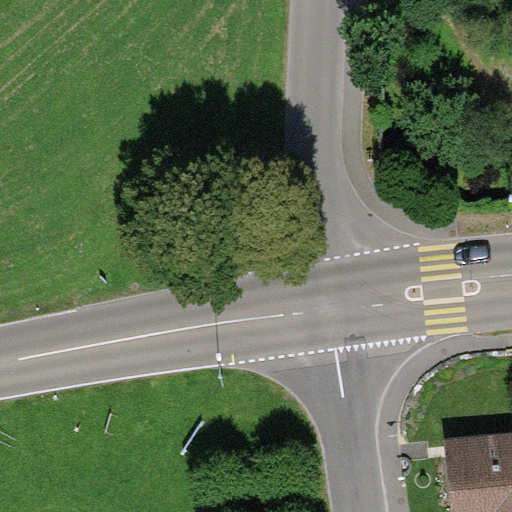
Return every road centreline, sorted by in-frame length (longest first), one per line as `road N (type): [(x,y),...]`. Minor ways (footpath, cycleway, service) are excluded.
road 1 (primary): [(0,364),(328,300)]
road 2 (residential): [(319,0),(313,151),(328,300)]
road 3 (unclassified): [(328,300),(361,511)]
road 4 (primary): [(328,300),(511,281)]
